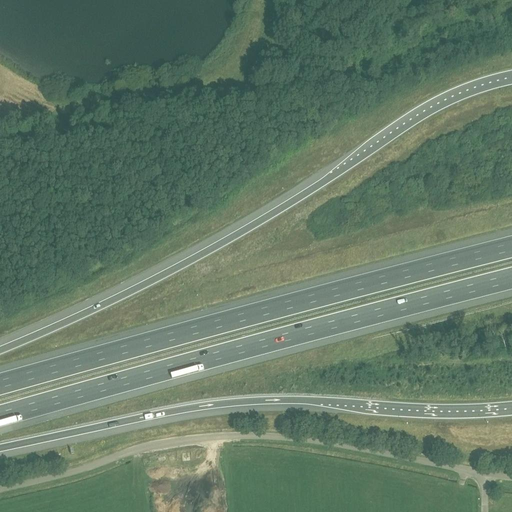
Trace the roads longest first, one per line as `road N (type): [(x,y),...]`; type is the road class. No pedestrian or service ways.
road 1 (motorway): [(511,81),(448,101),(239,233),(0,349)]
road 2 (motorway): [(0,416),(511,277)]
road 3 (motorway): [(511,247),(0,385)]
road 4 (unclassified): [(511,476),(322,442),(231,435),(150,446),(0,489)]
road 5 (motorway): [(0,448),(236,402),(511,404)]
